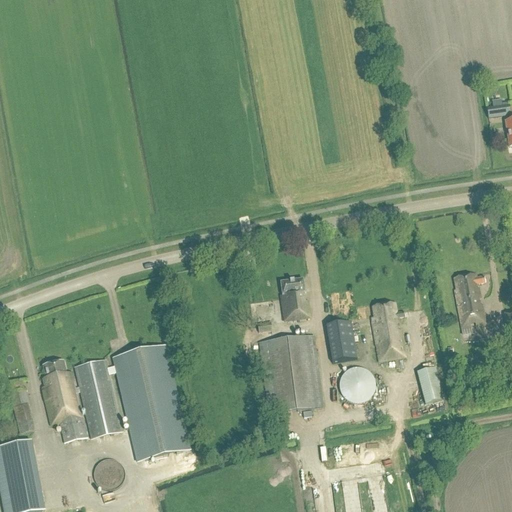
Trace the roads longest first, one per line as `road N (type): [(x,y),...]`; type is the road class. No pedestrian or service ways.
road 1 (tertiary): [(0,313),(165,260),(511,193)]
road 2 (track): [(511,417),(467,425),(445,439),(433,465),(436,511)]
